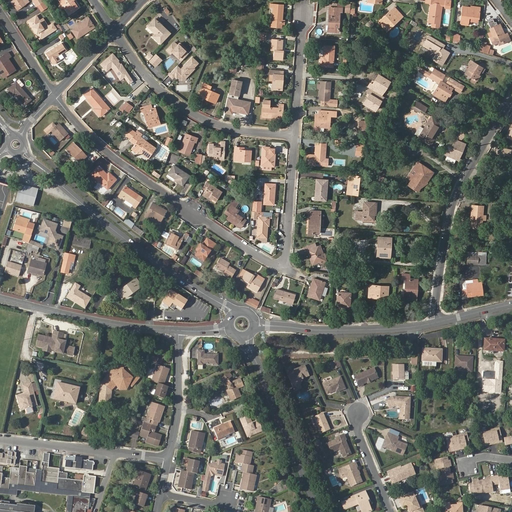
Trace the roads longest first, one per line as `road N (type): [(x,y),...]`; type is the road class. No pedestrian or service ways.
road 1 (residential): [(281,267),(107,153),(53,95)]
road 2 (tertiary): [(232,313),(125,238),(22,150)]
road 3 (residential): [(435,322),(456,193),(511,101)]
road 4 (residential): [(294,136),(197,115),(148,79),(114,32)]
road 5 (tertiary): [(319,511),(244,337)]
road 6 (tertiary): [(0,298),(179,329)]
road 7 (tertiary): [(435,322),(353,330),(255,326)]
road 8 (residential): [(304,0),(294,136)]
road 9 (residential): [(294,136),(281,267)]
road 10 (residential): [(179,329),(178,407),(167,458)]
